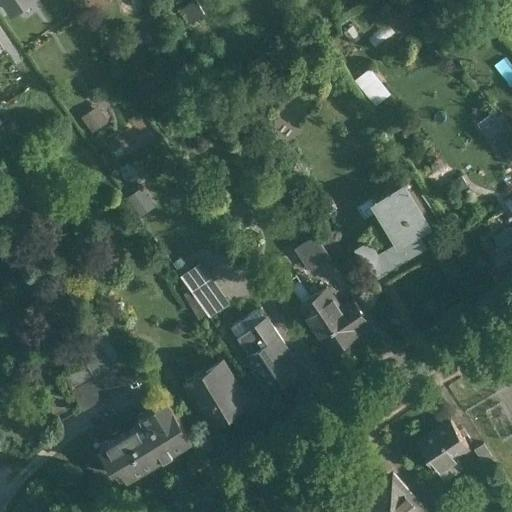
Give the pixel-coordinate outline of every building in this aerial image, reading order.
[(5,0),(0,0),(0,13),(4,18),(13,11),(5,0)] [(29,0),(5,0),(13,11),(29,0)] [(196,0),(179,10),(189,24),(204,14),(196,0)] [(11,43),(0,50),(0,68),(2,71),(22,57),(11,43)] [(379,79),(370,68),(362,74),(371,85),(379,79)] [(98,104),(81,115),(93,131),(109,120),(98,104)] [(511,134),(506,125),(493,135),(511,161),(511,134)] [(430,225),(403,181),(377,197),(402,240),(403,241),(418,232),(430,225)] [(511,226),(496,236),(501,246),(500,246),(501,247),(491,253),(502,271),(511,264),(511,226)] [(402,240),(377,255),(369,240),(356,248),(374,277),(386,270),(386,269),(426,245),(418,232),(403,241),(402,240)] [(315,235),(295,248),(309,268),(329,255),(315,235)] [(227,304),(213,284),(195,297),(209,317),(227,304)] [(341,308),(327,285),(301,302),(308,312),(306,313),(331,350),(358,332),(355,328),(365,321),(352,301),(341,308)] [(293,358),(261,310),(232,329),(249,356),(247,357),(270,391),(295,374),(287,362),(293,358)] [(108,340),(80,357),(93,378),(121,362),(108,340)] [(93,378),(71,392),(82,411),(144,373),(133,355),(93,378)] [(247,404),(223,362),(206,373),(209,378),(190,389),(211,425),(247,404)] [(167,398),(144,412),(148,419),(100,448),(112,467),(119,463),(127,477),(163,456),(164,458),(173,452),(172,451),(192,439),(170,404),(167,398)] [(451,421),(417,442),(436,471),(457,457),(456,456),(468,447),(451,421)] [(496,462),(484,444),(473,451),(485,469),(496,462)] [(422,511),(392,476),(380,487),(386,494),(368,509),(370,511),(422,511)]
